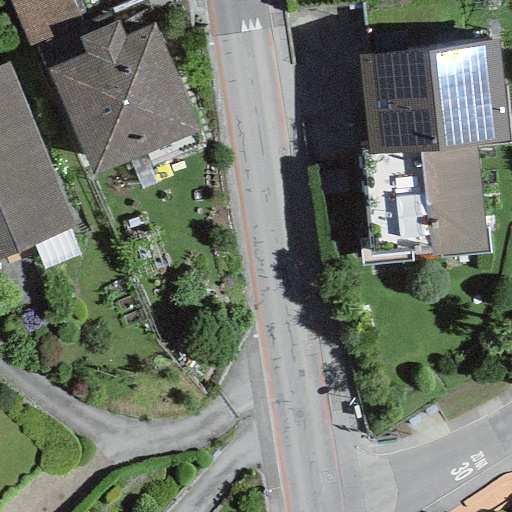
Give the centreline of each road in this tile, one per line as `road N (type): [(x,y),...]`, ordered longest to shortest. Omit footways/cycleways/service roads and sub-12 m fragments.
road 1 (residential): [(233,0),(317,511)]
road 2 (residential): [(339,511),(430,477),(511,422)]
